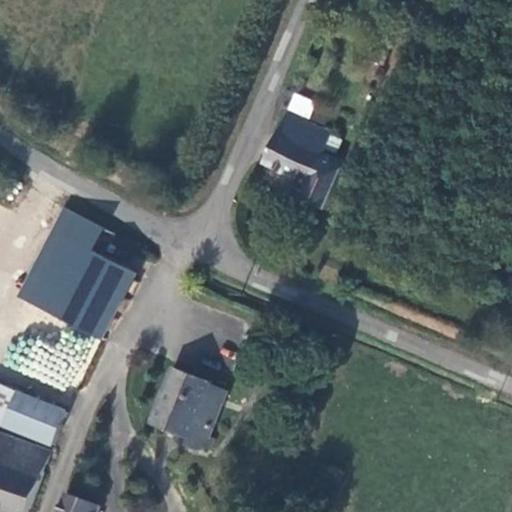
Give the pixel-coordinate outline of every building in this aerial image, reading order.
[(364,57),(388,66),(396,42),(374,33),(364,57)] [(289,111),(267,161),(314,179),(327,147),(334,131),(289,111)] [(345,155),(327,147),(314,179),(308,197),(325,203),(345,155)] [(107,227),(68,206),(22,295),(106,338),(140,273),(94,249),(107,227)] [(212,435),(230,388),(177,366),(159,422),(190,435),(188,444),(204,451),(206,447),(213,449),(218,437),(212,435)] [(71,413),(0,385),(0,430),(4,424),(56,446),(71,413)] [(32,511),(53,455),(0,438),(0,509),(9,511),(32,511)] [(98,511),(100,508),(70,496),(63,511),(98,511)]
